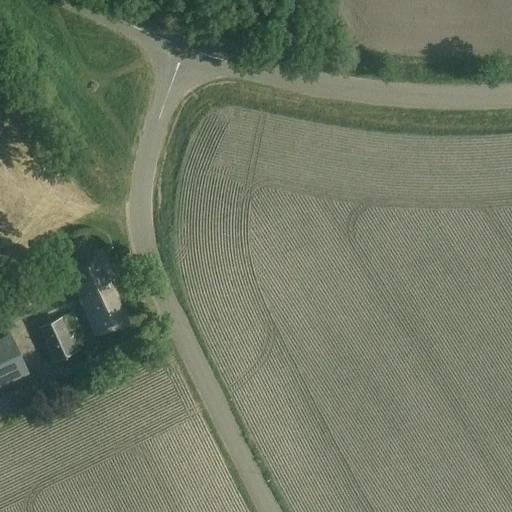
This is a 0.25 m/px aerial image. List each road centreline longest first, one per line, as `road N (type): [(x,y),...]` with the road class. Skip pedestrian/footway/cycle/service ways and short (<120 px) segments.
road 1 (unclassified): [(184,51),(143,170),(145,247),(270,511)]
road 2 (unclassified): [(184,51),(278,79),(511,94)]
